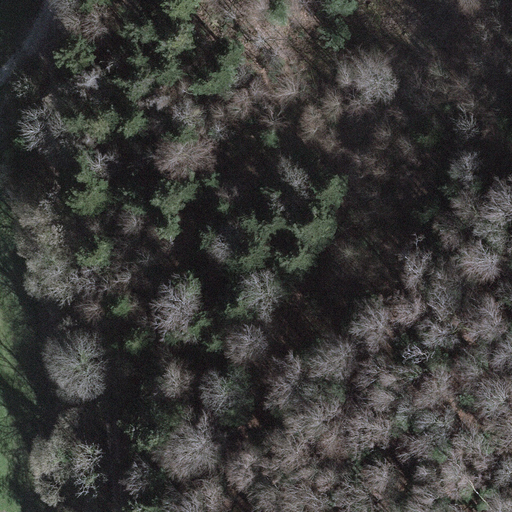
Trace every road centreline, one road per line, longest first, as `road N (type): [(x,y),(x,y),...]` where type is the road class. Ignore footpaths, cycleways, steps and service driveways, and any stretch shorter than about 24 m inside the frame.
road 1 (track): [(222,511),(260,376),(395,99),(483,0)]
road 2 (track): [(76,0),(118,511)]
